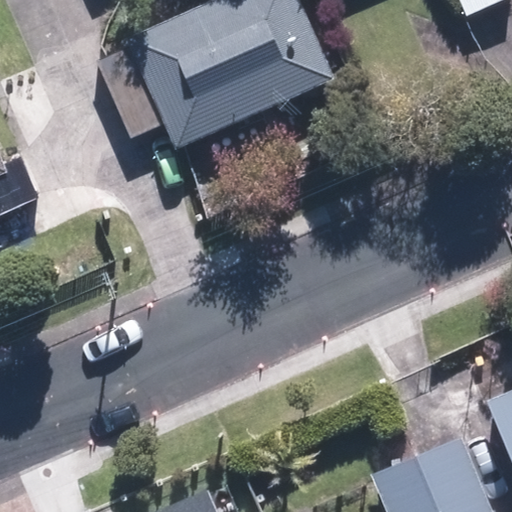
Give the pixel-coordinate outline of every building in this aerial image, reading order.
[(174,121),(186,147),(349,74),(315,0),(224,0),(96,58),(133,139),(174,121)] [(468,0),(474,13),(507,0),(468,0)] [(0,220),(33,207),(54,198),(35,151),(17,158),(0,117),(0,220)] [(511,378),(490,389),(511,438),(511,378)] [(502,511),(468,427),(372,466),(390,511),(502,511)] [(214,511),(207,493),(157,511),(214,511)]
